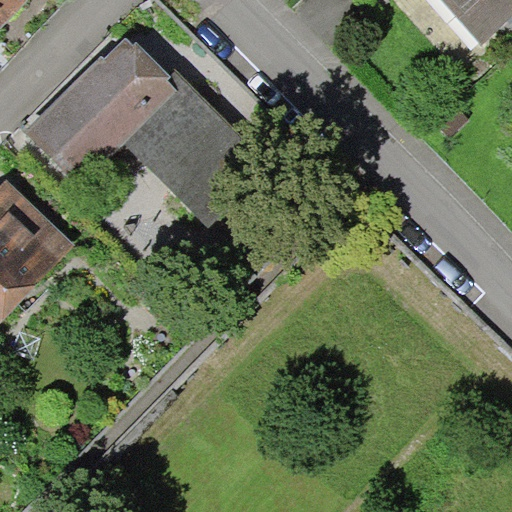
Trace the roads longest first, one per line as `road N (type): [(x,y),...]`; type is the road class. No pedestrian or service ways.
road 1 (residential): [(235,0),(511,285)]
road 2 (residential): [(0,95),(89,0)]
